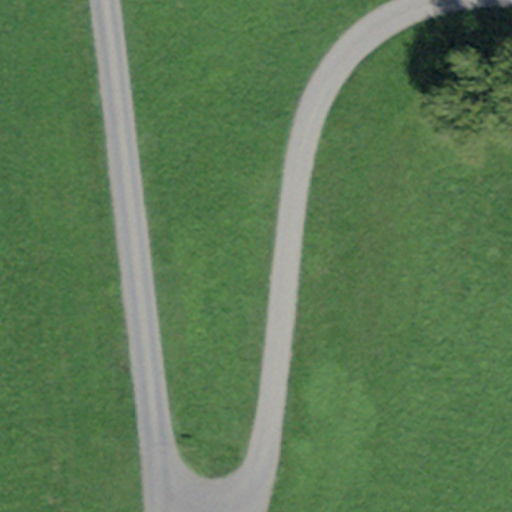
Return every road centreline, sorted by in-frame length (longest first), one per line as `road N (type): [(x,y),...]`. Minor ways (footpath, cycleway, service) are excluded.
road 1 (track): [(239,511),(260,469),(307,120),(337,60),(366,29),(425,0)]
road 2 (unclassified): [(102,0),(169,511)]
